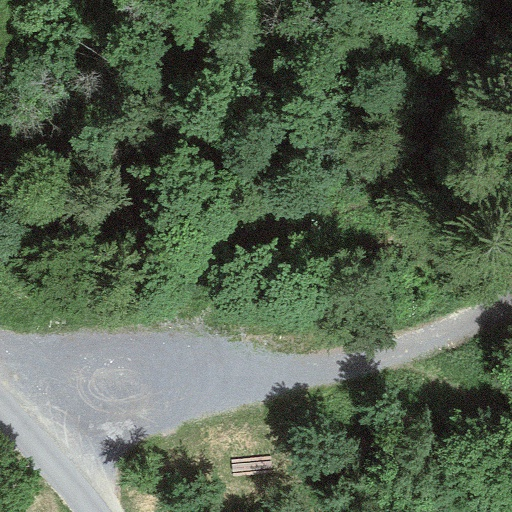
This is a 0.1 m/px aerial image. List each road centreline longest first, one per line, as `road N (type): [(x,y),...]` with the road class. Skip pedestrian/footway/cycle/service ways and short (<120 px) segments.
road 1 (track): [(52,426),(343,370),(511,307)]
road 2 (track): [(105,511),(52,426),(0,374)]
